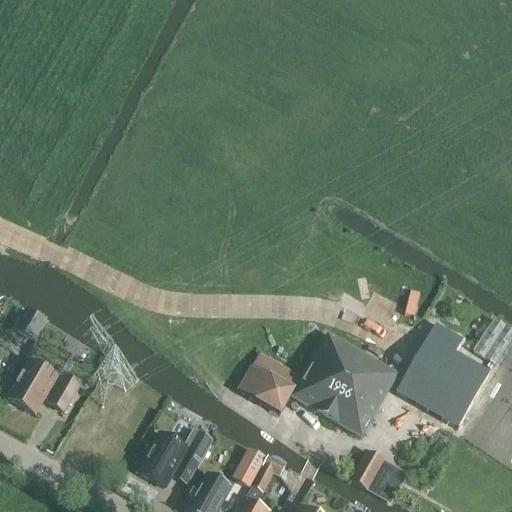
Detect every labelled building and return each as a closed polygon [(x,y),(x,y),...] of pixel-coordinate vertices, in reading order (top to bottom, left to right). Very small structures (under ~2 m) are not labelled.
[(14,331),(34,343),(46,325),(25,312),(14,331)] [(511,340),(511,334),(493,322),(472,355),(494,369),(511,340)] [(395,387),(428,409),(464,356),(431,334),(395,387)] [(291,401),(360,441),(396,378),(327,338),(291,401)] [(301,380),(259,356),(237,395),(279,419),(301,380)] [(430,410),(455,427),(491,374),(465,357),(430,410)] [(6,402),(34,418),(43,402),(48,405),(47,406),(63,415),(79,388),(63,379),(61,383),(28,364),(6,402)] [(79,427),(95,437),(79,464),(95,473),(111,445),(113,447),(123,431),(115,427),(130,401),(119,395),(105,419),(89,410),(79,427)] [(137,476),(163,491),(170,480),(180,486),(195,460),(185,454),(186,452),(159,437),(137,476)] [(197,460),(209,466),(220,446),(209,439),(197,460)] [(241,464),(231,482),(247,491),(264,461),(248,452),(247,453),(252,455),(246,467),(241,464)] [(398,478),(391,474),(393,469),(366,454),(349,483),(366,493),(376,499),(384,486),(391,490),(398,478)] [(253,486),(248,497),(246,500),(245,500),(237,511),(266,511),(256,506),(272,476),(279,479),(285,468),(267,459),(253,486)] [(206,476),(184,511),(217,511),(230,490),(206,476)]
